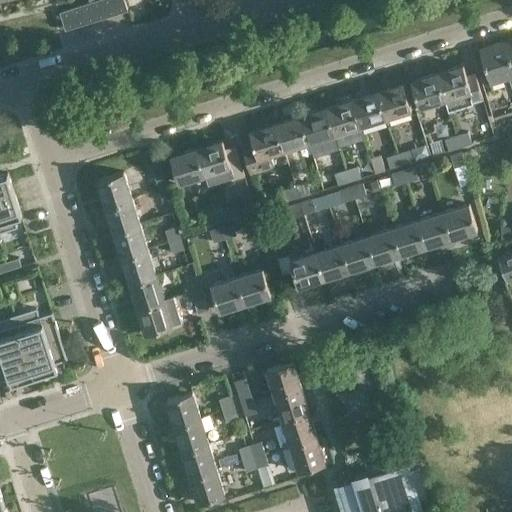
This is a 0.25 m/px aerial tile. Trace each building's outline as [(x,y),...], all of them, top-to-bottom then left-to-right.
[(97,0),(91,2),(97,20),(108,17),(102,0),(97,0)] [(102,0),(108,17),(118,13),(113,0),(102,0)] [(128,10),(126,1),(125,0),(113,0),(118,13),(128,10)] [(97,20),(91,2),(81,5),(87,23),(97,20)] [(87,23),(81,5),(71,9),(76,26),(87,23)] [(71,9),(60,12),(66,30),(76,26),(71,9)] [(511,67),(504,41),(480,49),(491,84),(509,78),(511,86),(511,67)] [(476,73),(467,76),(464,65),(437,73),(446,99),(449,109),(484,98),(476,73)] [(446,99),(437,73),(412,81),(420,107),(446,99)] [(379,91),(387,117),(412,109),(404,83),(379,91)] [(353,99),(361,125),(387,117),(379,91),(353,99)] [(327,107),(335,133),(361,125),(353,99),(327,107)] [(302,115),(310,141),(315,156),(326,153),(321,138),(335,133),(327,107),(302,115)] [(276,123),(284,149),(310,141),(302,115),(276,123)] [(275,164),(271,153),(284,149),(276,123),(250,132),(253,140),(242,144),(250,172),(275,164)] [(457,134),(460,146),(472,143),(468,131),(457,134)] [(460,146),(457,134),(446,138),(449,150),(460,146)] [(198,148),(205,174),(209,185),(232,178),(233,180),(245,176),(236,146),(226,149),(223,140),(198,148)] [(205,174),(198,148),(171,156),(179,182),(205,174)] [(398,153),(402,164),(414,161),(410,149),(398,153)] [(465,162),(462,151),(451,154),(455,165),(465,162)] [(402,164),(398,153),(388,156),(392,168),(402,164)] [(346,169),(350,181),(361,177),(358,165),(346,169)] [(403,169),(407,181),(419,177),(415,165),(403,169)] [(350,181),(346,169),(335,172),(339,184),(350,181)] [(407,181),(403,169),(393,172),(397,184),(407,181)] [(15,218),(22,216),(8,172),(0,174),(0,231),(18,226),(15,218)] [(107,206),(133,197),(124,172),(98,180),(107,206)] [(159,189),(171,185),(167,173),(156,177),(159,189)] [(295,185),(299,197),(310,193),(307,181),(295,185)] [(351,185),(355,197),(367,193),(363,181),(351,185)] [(171,185),(159,189),(163,200),(174,196),(171,185)] [(299,197),(295,185),(284,188),(288,200),(299,197)] [(355,197),(351,185),(341,188),(345,200),(355,197)] [(133,197),(107,206),(115,231),(141,223),(133,197)] [(301,201),(304,213),(315,210),(311,198),(301,201)] [(304,213),(301,201),(289,205),(293,217),(304,213)] [(444,211),(452,237),(478,229),(470,203),(444,211)] [(217,209),(221,221),(231,218),(227,206),(217,209)] [(221,221),(217,209),(206,212),(210,224),(221,221)] [(419,219),(427,245),(452,237),(444,211),(419,219)] [(393,227),(401,253),(427,245),(419,219),(393,227)] [(221,224),(225,238),(236,234),(232,221),(221,224)] [(506,222),(501,222),(501,234),(507,238),(511,236),(511,225),(506,225),(506,222)] [(141,223),(115,231),(123,256),(149,248),(141,223)] [(225,238),(221,224),(211,228),(215,241),(225,238)] [(170,241),(181,238),(177,225),(166,229),(170,241)] [(368,235),(376,261),(401,253),(393,227),(368,235)] [(342,243),(351,269),(376,261),(368,235),(342,243)] [(181,238),(170,241),(172,250),(184,247),(181,238)] [(317,252),(325,277),(351,269),(342,243),(317,252)] [(131,282),(157,274),(149,248),(123,256),(131,282)] [(511,251),(499,257),(508,280),(511,278),(511,251)] [(325,277),(317,252),(291,260),(299,286),(325,277)] [(22,265),(19,257),(6,261),(8,269),(22,265)] [(0,271),(8,269),(6,261),(0,262),(0,271)] [(238,277),(246,302),(272,294),(264,268),(238,277)] [(157,274),(131,282),(139,308),(165,300),(157,274)] [(191,291),(203,287),(199,276),(188,280),(191,291)] [(246,302),(238,277),(212,285),(220,311),(246,302)] [(203,287),(191,291),(198,313),(210,309),(203,287)] [(175,296),(165,300),(139,308),(147,334),(183,323),(175,296)] [(40,314),(38,306),(15,314),(35,376),(58,369),(56,361),(68,358),(53,310),(40,314)] [(0,379),(9,376),(12,384),(35,376),(15,314),(0,318),(0,379)] [(276,393),(302,384),(294,359),(268,367),(276,393)] [(242,403),(253,400),(246,377),(235,380),(242,403)] [(284,418),(310,410),(302,384),(276,393),(284,418)] [(175,424),(201,416),(193,390),(167,398),(175,424)] [(223,409),(235,406),(231,394),(220,398),(223,409)] [(253,400),(242,403),(246,415),(257,411),(253,400)] [(235,406),(223,409),(227,421),(238,417),(235,406)] [(310,410),(284,418),(292,444),(318,436),(310,410)] [(183,450),(209,442),(201,416),(175,424),(183,450)] [(318,436),(292,444),(300,470),(326,462),(318,436)] [(265,452),(262,440),(250,444),(254,455),(265,452)] [(191,476),(217,468),(209,442),(183,450),(191,476)] [(239,448),(242,459),(254,455),(250,444),(239,448)] [(269,463),(265,452),(254,455),(257,467),(269,463)] [(242,459),(246,470),(257,467),(254,455),(242,459)] [(403,511),(418,507),(405,464),(369,475),(368,471),(356,475),(357,478),(343,483),(352,511),(403,511)] [(217,468),(191,476),(199,501),(225,493),(217,468)] [(0,511),(8,511),(5,501),(0,502),(0,511)]
